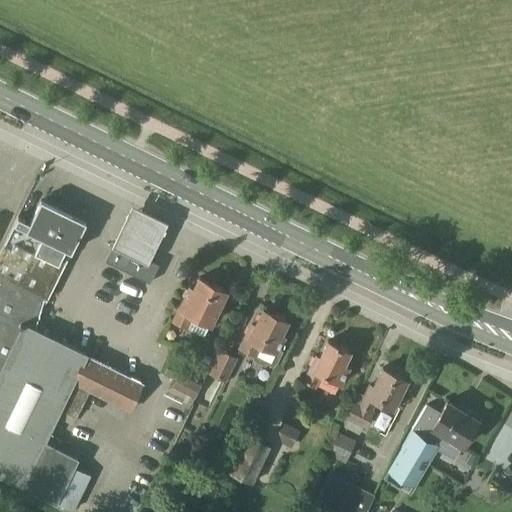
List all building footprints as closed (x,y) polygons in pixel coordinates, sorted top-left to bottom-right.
[(73,465),(76,458),(43,441),(55,416),(71,424),(75,415),(88,389),(129,409),(141,383),(86,356),(87,354),(34,328),(43,296),(46,298),(71,248),(70,248),(84,220),(41,199),(27,227),(15,221),(0,251),(0,473),(55,501),(73,510),(90,474),(73,465)] [(169,220),(132,202),(112,244),(149,262),(169,220)] [(114,241),(105,260),(149,282),(158,263),(114,241)] [(172,321),(202,336),(225,290),(199,277),(193,288),(189,286),(172,321)] [(255,324),(250,321),(237,347),(254,355),(255,357),(260,361),(265,362),(270,361),(275,351),(276,351),(283,336),(279,334),(286,320),(262,309),(255,324)] [(336,382),(339,384),(347,368),(342,365),(349,352),(327,341),(320,356),(316,354),(303,379),(314,385),(319,374),(324,376),(323,380),(334,385),(336,382)] [(224,381),(236,357),(218,348),(206,373),(224,381)] [(351,399),(342,416),(344,417),(340,425),(359,434),(362,426),(365,427),(373,410),(372,409),(376,401),(391,409),(406,381),(382,368),(373,385),(368,383),(363,393),(357,391),(352,400),(351,399)] [(178,370),(170,386),(193,397),(201,381),(178,370)] [(426,403),(411,428),(412,428),(438,444),(441,439),(459,450),(479,417),(446,397),(438,411),(426,403)] [(295,417),(301,405),(291,399),(284,411),(295,417)] [(255,436),(268,412),(257,406),(244,431),(246,432),(227,469),(249,480),(268,443),(255,436)] [(298,431),(278,423),(275,430),(279,442),(291,447),(298,431)] [(412,428),(387,470),(413,486),(438,444),(412,428)] [(344,462),(355,439),(335,430),(325,454),(344,462)] [(364,511),(374,493),(329,471),(314,500),(339,511),(364,511)]
